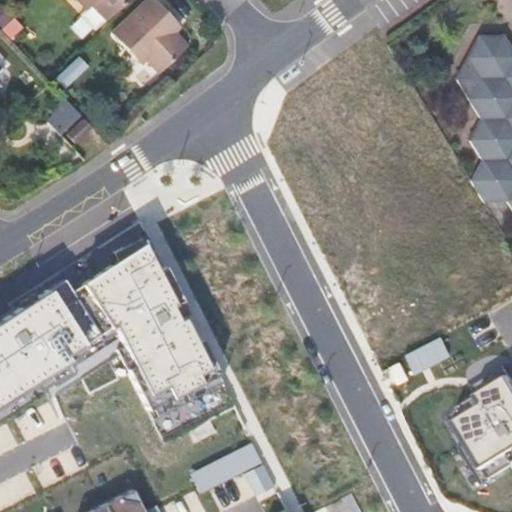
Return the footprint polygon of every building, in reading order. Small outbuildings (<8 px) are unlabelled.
[(92,5),(107,19),(127,0),(78,0),(87,9),(92,5)] [(174,21),(154,0),(147,0),(111,34),(140,66),(146,61),(159,75),(189,47),(169,25),(174,21)] [(511,56),(498,36),(473,36),(451,79),(476,120),(465,141),(477,162),(466,181),(479,203),(502,202),(511,218),(511,56)] [(63,78),(55,69),(42,81),(51,90),(63,78)] [(88,135),(79,126),(65,139),(73,148),(88,135)] [(0,422),(45,394),(76,374),(79,380),(87,394),(127,374),(163,445),(188,430),(234,407),(162,266),(155,270),(139,238),(111,252),(116,260),(69,291),(61,279),(13,309),(12,306),(0,313),(0,422)] [(10,303),(0,309),(0,313),(12,306),(10,303)] [(439,338),(404,356),(414,375),(449,357),(439,338)] [(511,366),(509,362),(501,368),(511,383),(511,366)] [(398,363),(388,368),(396,385),(406,379),(398,363)] [(459,450),(485,487),(511,468),(511,383),(501,368),(470,390),(476,399),(449,418),(468,444),(459,450)] [(76,374),(45,394),(49,400),(79,380),(76,374)] [(250,442),(198,468),(207,488),(260,461),(250,442)] [(274,486),(263,464),(245,473),(256,495),(274,486)] [(104,504),(107,511),(142,511),(143,511),(132,490),(104,504)]
